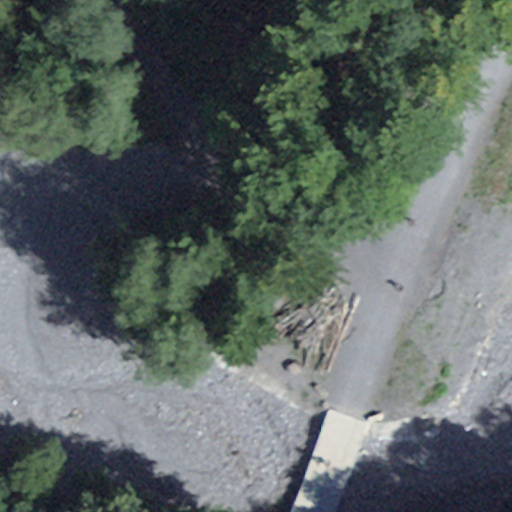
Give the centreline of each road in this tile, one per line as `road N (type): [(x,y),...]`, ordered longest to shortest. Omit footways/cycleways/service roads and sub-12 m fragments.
road 1 (track): [(511,297),(390,304),(90,0)]
road 2 (track): [(511,69),(287,511)]
